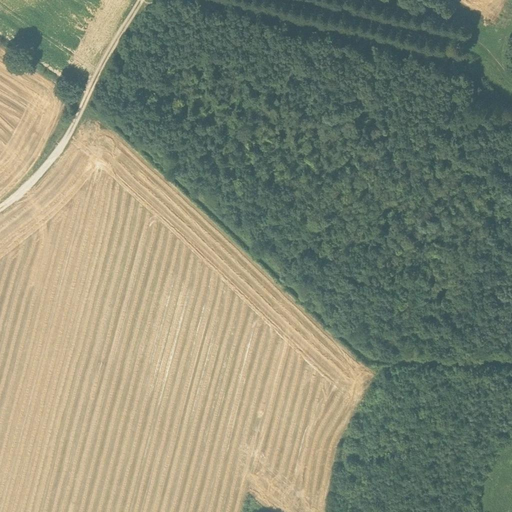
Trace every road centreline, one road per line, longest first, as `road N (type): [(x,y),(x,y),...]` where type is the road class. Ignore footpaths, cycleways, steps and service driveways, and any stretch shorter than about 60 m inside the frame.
road 1 (track): [(82,100),(369,354),(511,359)]
road 2 (track): [(0,205),(55,145),(137,5)]
road 3 (track): [(330,0),(474,38),(511,78)]
